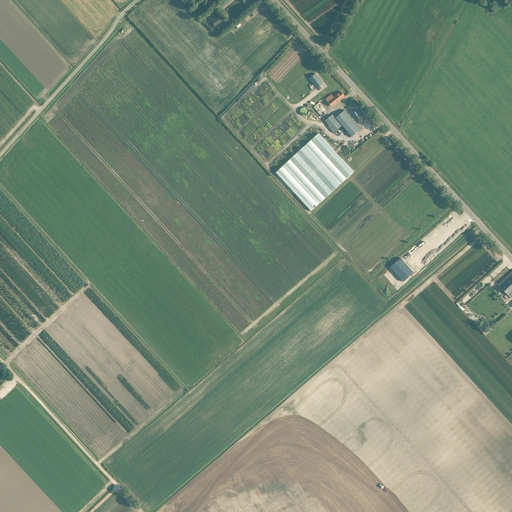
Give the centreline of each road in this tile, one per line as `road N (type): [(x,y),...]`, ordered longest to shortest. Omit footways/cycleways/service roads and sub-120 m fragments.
road 1 (tertiary): [(511,253),(274,0)]
road 2 (unclassified): [(0,155),(137,0)]
road 3 (track): [(113,481),(14,375)]
